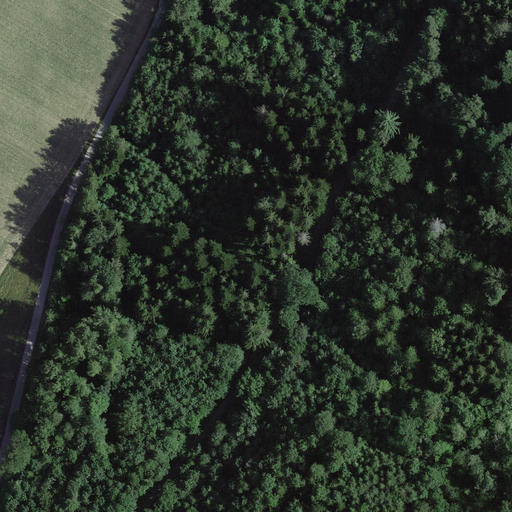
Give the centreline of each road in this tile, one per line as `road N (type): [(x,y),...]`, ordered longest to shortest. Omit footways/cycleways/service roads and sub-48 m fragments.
road 1 (track): [(437,0),(264,351),(142,511)]
road 2 (track): [(0,466),(61,218),(166,0)]
